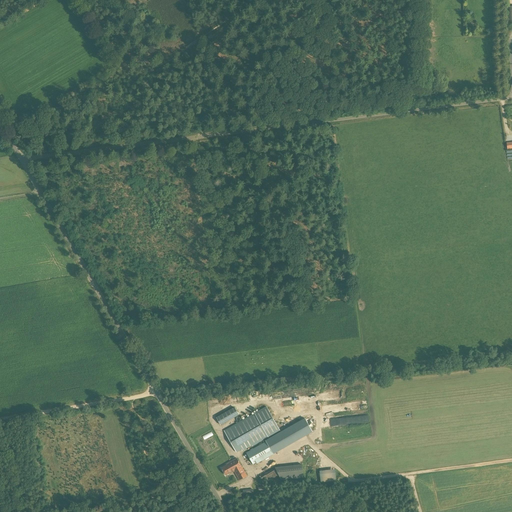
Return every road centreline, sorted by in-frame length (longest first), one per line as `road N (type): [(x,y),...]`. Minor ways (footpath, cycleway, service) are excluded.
road 1 (unclassified): [(22,158),(511,97)]
road 2 (unclassified): [(225,511),(22,158)]
road 3 (track): [(80,0),(116,61),(143,71),(239,0)]
road 4 (track): [(214,304),(193,137)]
road 5 (track): [(0,418),(138,393)]
